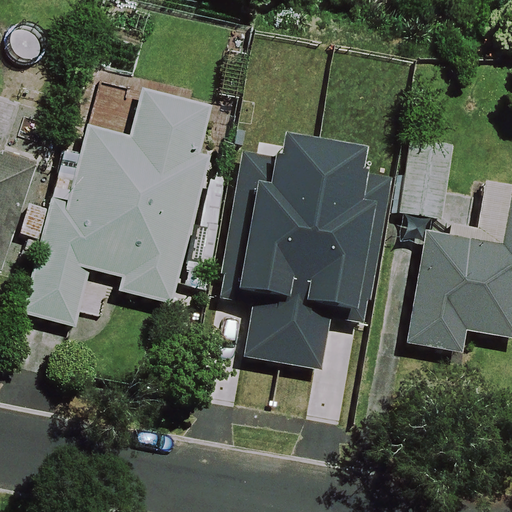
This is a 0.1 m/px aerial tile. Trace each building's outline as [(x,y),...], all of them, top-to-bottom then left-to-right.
[(207,119),(103,93),(92,137),(70,131),(48,218),(22,211),(14,241),(34,246),(14,323),(67,336),(82,279),(113,287),(109,301),(164,315),(199,179),(192,177),(207,119)] [(356,165),(353,229),(385,230),(388,167),(356,165)] [(511,197),(476,192),(466,250),(418,242),(399,354),(454,364),(458,342),(507,350),(511,318),(511,197)] [(0,258),(14,205),(0,201),(0,258)] [(203,275),(196,326),(223,330),(225,308),(271,313),(269,327),(350,337),(361,244),(236,229),(230,278),(203,275)]
